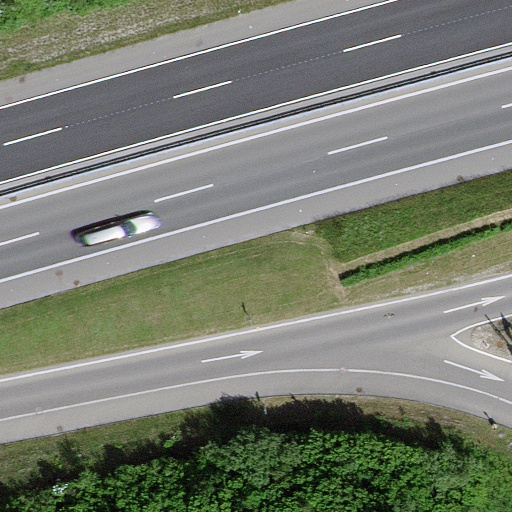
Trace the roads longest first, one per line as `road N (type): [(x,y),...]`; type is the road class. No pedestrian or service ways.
road 1 (motorway): [(0,244),(511,104)]
road 2 (motorway): [(511,5),(0,145)]
road 3 (motorway): [(0,400),(185,364)]
